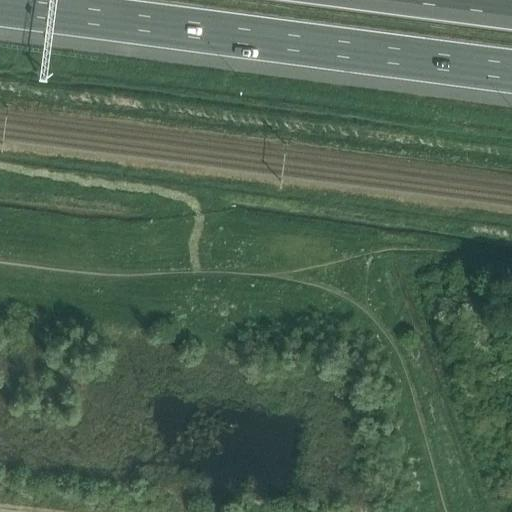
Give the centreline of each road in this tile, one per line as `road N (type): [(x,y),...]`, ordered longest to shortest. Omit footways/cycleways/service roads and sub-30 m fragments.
road 1 (motorway): [(0,5),(511,72)]
road 2 (track): [(511,292),(435,281),(440,324),(511,510)]
